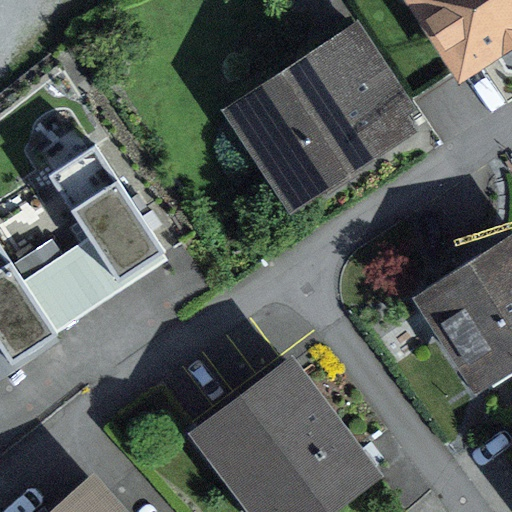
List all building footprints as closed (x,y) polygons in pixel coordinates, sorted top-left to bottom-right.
[(511,0),(410,0),(460,76),(495,53),(505,68),(511,69),(511,0)] [(222,100),(291,208),(419,127),(408,109),(417,104),(359,13),(222,100)] [(170,246),(96,136),(45,170),(88,234),(119,280),(163,250),(170,246)] [(511,222),(410,286),(473,386),(511,361),(511,222)] [(18,260),(0,232),(0,339),(13,360),(55,333),(64,327),(18,260)] [(168,258),(163,250),(119,280),(88,234),(63,251),(53,236),(18,260),(64,327),(168,258)] [(13,360),(0,339),(0,380),(61,341),(55,333),(13,360)] [(322,511),(384,466),(293,345),(188,422),(255,511),(322,511)] [(139,511),(96,463),(39,511),(139,511)]
